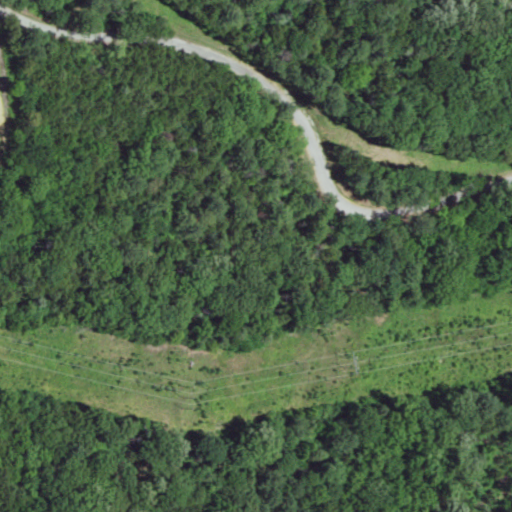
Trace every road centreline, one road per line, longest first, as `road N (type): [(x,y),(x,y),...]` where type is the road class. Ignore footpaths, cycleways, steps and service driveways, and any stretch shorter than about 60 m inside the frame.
road 1 (residential): [(370,193),(258,50),(49,0)]
road 2 (residential): [(236,511),(320,337),(350,229),(370,193)]
road 3 (residential): [(370,193),(511,170)]
